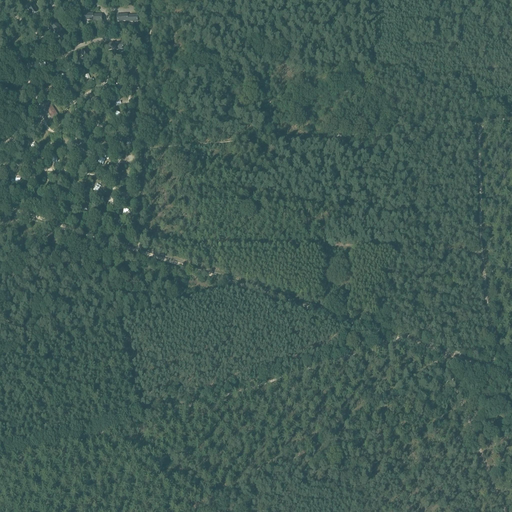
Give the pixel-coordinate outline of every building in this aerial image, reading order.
[(26,7),(31,16),(38,12),(35,7),(34,6),(35,5),(33,3),(26,7)] [(127,21),(128,15),(128,14),(118,14),(117,14),(117,22),(127,21)] [(49,26),(56,32),(59,28),(60,27),(58,25),(54,21),(49,26)] [(62,30),(59,28),(56,32),(55,33),(62,39),(66,34),(62,30)] [(80,53),(86,61),(92,56),(88,52),(88,51),(88,50),(86,48),(80,53)] [(82,74),(86,79),(92,74),(88,69),(82,74)] [(51,105),(45,109),(49,115),(56,112),(51,105)] [(99,158),(105,160),(107,153),(101,151),(99,158)]
